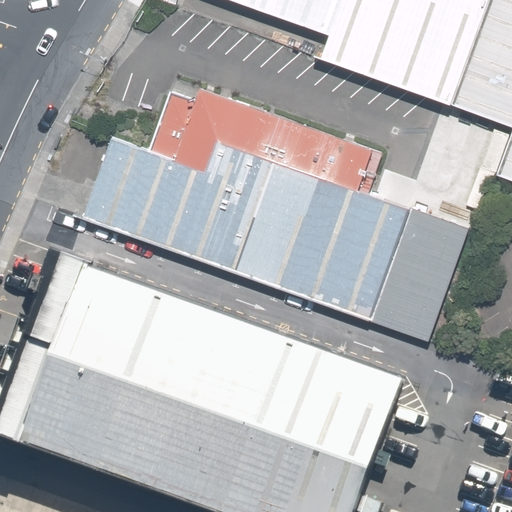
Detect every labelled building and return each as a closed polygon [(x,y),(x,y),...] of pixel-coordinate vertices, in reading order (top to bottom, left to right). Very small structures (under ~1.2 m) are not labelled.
[(213,0),(333,43),(347,0),(213,0)] [(457,109),(498,0),(347,0),(333,43),(328,60),(457,109)] [(511,0),(498,0),(457,109),(511,129),(511,155),(504,176),(511,178),(511,0)] [(181,122),(233,140),(384,191),(398,150),(195,81),(181,122)] [(222,174),(129,143),(101,225),(445,341),(485,225),(233,140),(222,174)] [(347,511),(396,381),(75,262),(7,444),(190,511),(347,511)]
